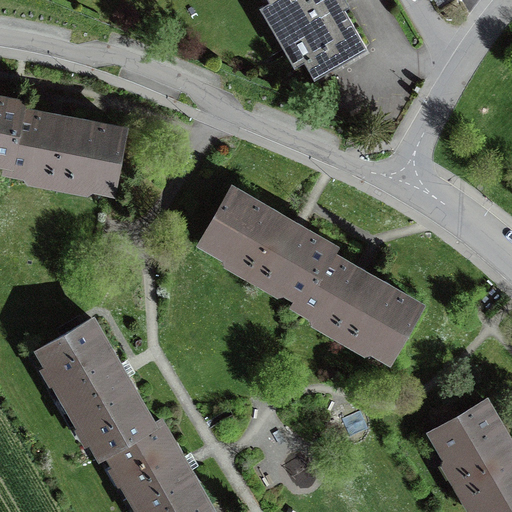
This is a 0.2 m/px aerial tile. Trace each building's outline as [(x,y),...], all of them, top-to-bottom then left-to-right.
[(366,47),(338,0),(268,0),(314,77),(366,47)] [(19,103),(0,99),(0,159),(7,161),(17,110),(19,103)] [(122,130),(17,110),(7,161),(6,168),(111,189),(122,130)] [(330,245),(233,189),(203,241),(300,297),(327,251),(330,245)] [(419,304),(327,251),(300,297),(296,303),(389,356),(419,304)] [(91,318),(39,348),(102,455),(108,451),(160,421),(159,418),(152,422),(91,318)] [(511,511),(511,446),(484,400),(433,430),(480,511),(511,511)] [(205,511),(212,508),(160,421),(108,451),(144,511),(205,511)]
